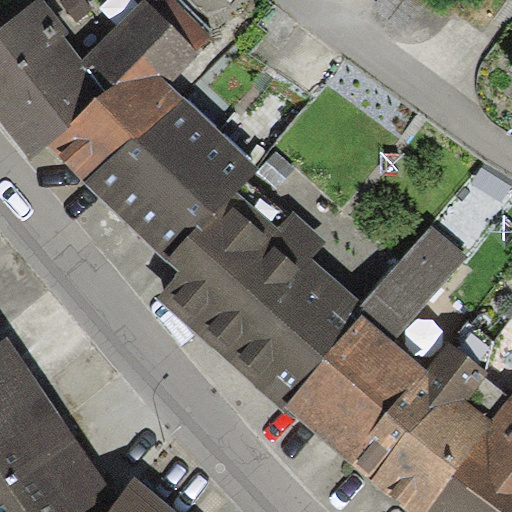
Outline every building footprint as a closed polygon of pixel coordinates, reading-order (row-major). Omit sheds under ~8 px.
[(136,149),(186,104),(171,88),(200,58),(197,55),(213,40),(175,0),(160,0),(154,7),(149,3),(85,61),(114,96),(50,148),(86,189),(132,146),(136,149)] [(84,0),(65,0),(62,3),(78,23),(94,12),(84,0)] [(75,40),(45,1),(0,37),(0,120),(33,162),(50,148),(114,96),(85,61),(70,44),(75,40)] [(132,146),(86,189),(169,264),(196,235),(201,239),(241,195),(259,171),(186,104),(136,149),(132,146)] [(169,264),(182,276),(160,301),(285,410),(363,321),(368,315),(362,310),(311,264),(328,245),(297,217),(283,233),(241,195),(201,239),(196,235),(169,264)] [(433,231),(362,310),(368,315),(363,321),(393,347),(468,260),(433,231)] [(363,321),(285,410),(372,481),(448,393),(432,380),(424,374),(393,347),(363,321)] [(0,511),(93,511),(114,498),(12,345),(5,349),(0,342),(0,511)] [(448,393),(372,481),(412,511),(428,511),(511,409),(511,394),(450,344),(424,374),(448,393)] [(511,511),(511,409),(428,511),(511,511)] [(174,511),(135,485),(116,511),(174,511)]
